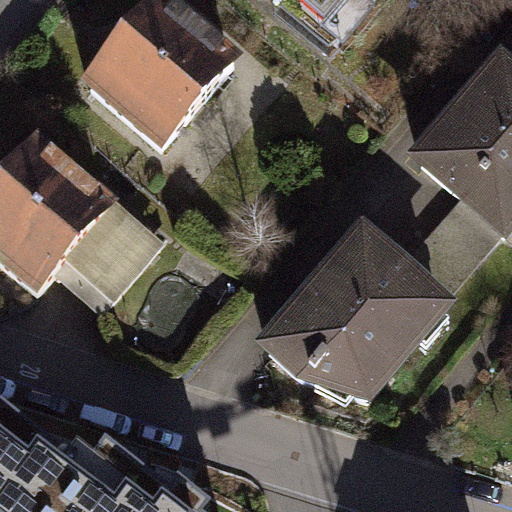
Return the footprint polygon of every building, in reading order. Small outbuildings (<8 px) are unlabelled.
[(272,0),(276,3),(278,0),(292,0),(316,20),(332,0),(272,0)] [(153,7),(80,91),(153,154),(226,70),(153,7)] [(456,120),(413,170),(460,211),(493,239),(496,241),(511,222),(511,94),(493,78),(456,120)] [(47,279),(102,215),(29,152),(0,185),(0,273),(30,299),(47,279)] [(102,215),(47,279),(94,320),(153,251),(106,211),(102,215)] [(493,239),(460,211),(427,247),(461,277),(493,239)] [(461,277),(427,247),(394,284),(429,314),(461,277)] [(311,299),(261,357),(293,384),(359,406),(435,319),(429,314),(394,284),(354,249),(311,299)] [(201,511),(178,494),(170,505),(143,485),(132,500),(79,459),(69,471),(38,447),(23,466),(0,448),(0,511),(201,511)]
